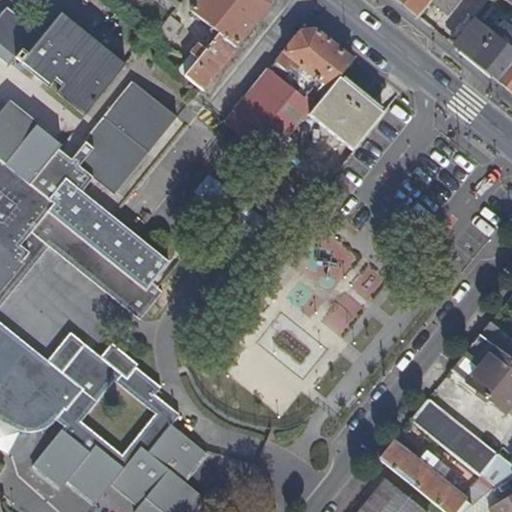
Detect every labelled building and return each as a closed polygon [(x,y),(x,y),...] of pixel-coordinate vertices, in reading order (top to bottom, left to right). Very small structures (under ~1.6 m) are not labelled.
[(190,68),(167,50),(163,56),(203,88),(269,4),(269,0),(198,0),(191,10),(218,32),(206,48),(198,42),(191,52),(198,57),(190,68)] [(398,0),(420,17),(433,0),(398,0)] [(437,0),(453,12),(462,0),(437,0)] [(42,38),(6,9),(0,16),(0,57),(11,66),(18,58),(52,86),(58,79),(64,84),(59,91),(87,115),(127,65),(106,49),(109,44),(86,26),(83,30),(62,13),(42,38)] [(181,23),(170,14),(154,34),(165,43),(181,23)] [(467,14),(448,40),(458,48),(478,22),(467,14)] [(511,49),(478,22),(458,48),(511,91),(511,49)] [(292,89),(269,70),(225,124),(272,162),(308,117),(339,77),(353,60),(315,29),(300,32),(276,61),(287,70),(291,66),(298,71),(301,67),(306,71),(294,85),(295,86),(292,89)] [(308,117),(352,154),(382,116),(384,114),(339,77),(308,117)] [(194,511),(206,497),(185,480),(187,479),(208,452),(173,424),(181,414),(157,394),(163,387),(138,367),(128,378),(87,344),(63,372),(41,355),(39,358),(10,331),(0,323),(0,308),(49,247),(66,260),(97,285),(141,321),(163,293),(152,284),(169,263),(136,236),(105,211),(82,193),(93,179),(114,196),(177,118),(134,82),(75,156),(10,103),(0,114),(0,424),(16,434),(21,435),(27,436),(33,435),(39,434),(44,432),(49,429),(53,426),(55,423),(58,420),(64,424),(33,465),(62,488),(68,481),(96,504),(113,483),(140,505),(135,511),(194,511)] [(206,174),(191,190),(211,207),(225,192),(206,174)] [(336,257),(326,272),(338,281),(356,256),(330,237),(322,247),(336,257)] [(371,291),(382,276),(369,267),(358,282),(371,291)] [(344,294),(325,322),(341,333),(360,306),(344,294)] [(511,337),(491,321),(480,335),(511,360),(511,337)] [(452,370),(511,417),(511,360),(480,335),(452,370)] [(511,472),(511,466),(429,398),(412,419),(484,479),(493,487),(511,472)] [(466,500),(394,442),(380,459),(443,511),(463,511),(493,487),(484,479),(466,500)] [(425,511),(388,481),(362,511),(425,511)] [(511,511),(511,496),(490,509),(492,511),(511,511)]
